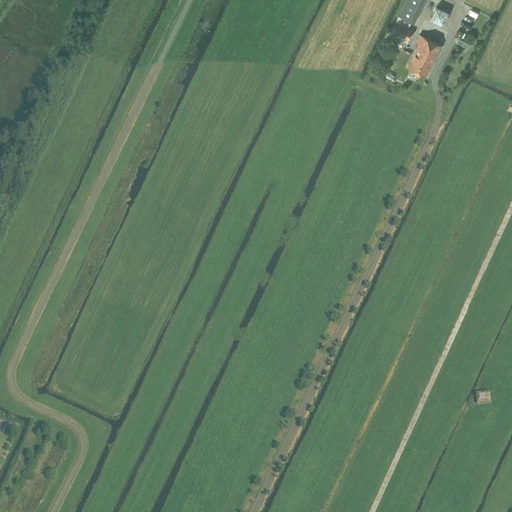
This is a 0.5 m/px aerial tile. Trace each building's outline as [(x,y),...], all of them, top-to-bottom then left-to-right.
[(414,23),(425,0),(406,0),(399,15),(414,23)] [(443,24),(448,12),(436,6),(431,19),(443,24)] [(396,23),(392,31),(389,37),(406,46),(413,31),(396,23)] [(417,41),(420,42),(408,67),(426,76),(441,45),(420,35),(417,41)] [(493,394),(476,395),(477,407),(493,406),(493,394)]
